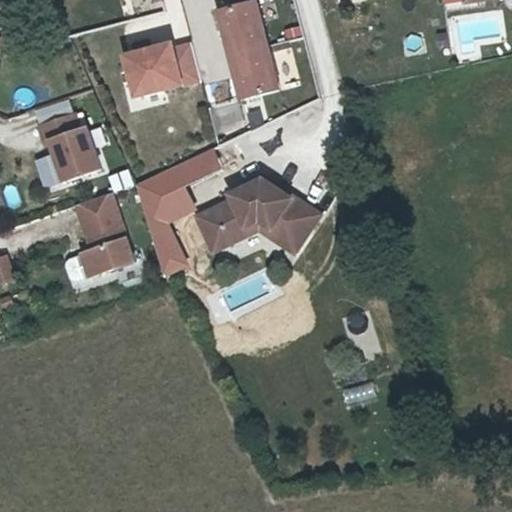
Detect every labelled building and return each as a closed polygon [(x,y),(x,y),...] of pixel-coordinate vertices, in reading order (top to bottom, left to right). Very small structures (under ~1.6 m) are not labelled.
[(261,0),(221,10),(244,105),(284,95),(261,0)] [(469,0),(471,10),(507,6),(505,0),(469,0)] [(14,35),(0,38),(0,55),(18,51),(14,35)] [(170,57),(148,63),(154,90),(176,85),(170,57)] [(148,63),(135,65),(141,94),(154,90),(148,63)] [(215,110),(222,132),(244,125),(237,103),(215,110)] [(49,145),(62,185),(98,173),(85,132),(77,135),(72,118),(38,130),(44,147),(49,145)] [(198,210),(188,188),(225,171),(216,152),(132,190),(159,259),(181,250),(168,223),(198,210)] [(231,201),(196,220),(211,247),(259,221),(299,245),(317,215),(268,185),(265,189),(259,186),(259,180),(229,197),(231,201)] [(108,197),(74,208),(86,245),(92,243),(95,252),(80,256),(87,280),(131,266),(108,197)] [(259,221),(211,247),(213,254),(258,229),(294,252),(299,245),(259,221)] [(181,250),(159,259),(165,275),(187,266),(181,250)] [(7,257),(0,259),(0,282),(13,278),(7,257)] [(375,381),(344,388),(348,405),(379,398),(375,381)]
